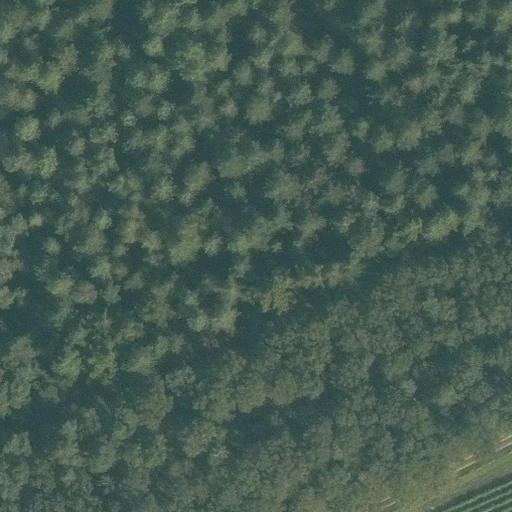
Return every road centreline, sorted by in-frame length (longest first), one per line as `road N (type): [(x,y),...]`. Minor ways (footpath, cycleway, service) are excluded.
road 1 (track): [(0,436),(511,215)]
road 2 (track): [(369,511),(511,437)]
